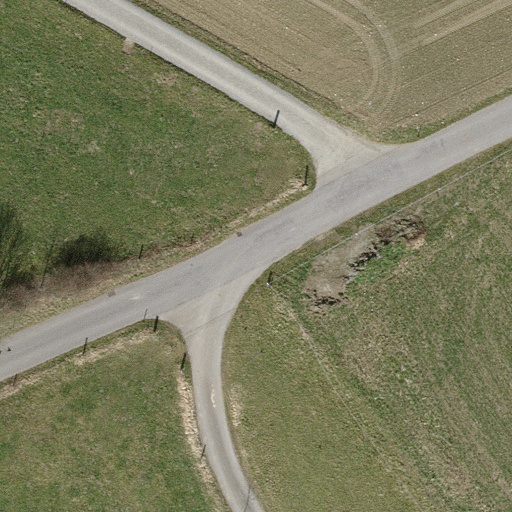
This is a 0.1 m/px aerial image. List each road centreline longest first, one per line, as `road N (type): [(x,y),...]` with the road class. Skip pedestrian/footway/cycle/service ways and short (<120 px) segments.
road 1 (unclassified): [(511,118),(212,275),(0,371)]
road 2 (track): [(97,0),(395,175)]
road 3 (track): [(248,511),(213,418),(212,275)]
